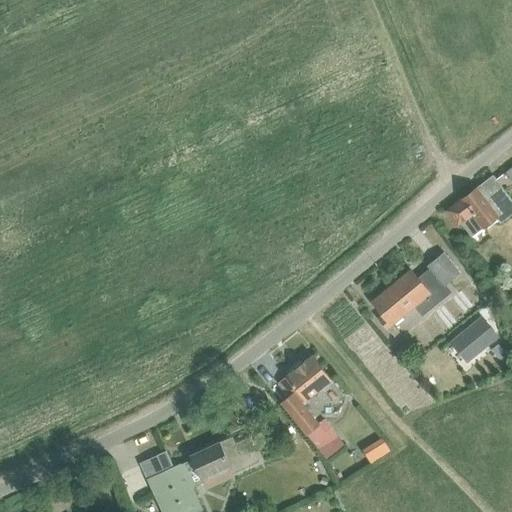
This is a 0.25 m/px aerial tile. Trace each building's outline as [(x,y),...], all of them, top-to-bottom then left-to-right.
[(458,226),(462,224),(471,237),(482,229),(483,230),(497,219),(500,223),(511,214),(511,201),(493,175),(477,187),(478,188),(477,188),(447,211),(458,226)] [(379,320),(387,330),(406,315),(405,314),(414,306),(422,316),(452,293),(446,286),(460,274),(444,253),(427,267),(430,269),(418,279),(411,271),(373,302),(384,316),(379,320)] [(481,320),(453,342),(466,358),(494,336),(481,320)] [(498,343),(492,348),(498,355),(504,350),(498,343)] [(287,378),(278,385),(287,396),(281,401),(290,411),(307,432),(316,423),(300,403),(305,399),(331,378),(327,374),(319,364),(312,356),(286,377),(287,378)] [(316,423),(307,432),(319,447),(337,436),(324,419),(316,423)] [(261,431),(253,435),(258,446),(266,442),(261,431)] [(148,479),(148,480),(162,511),(204,511),(203,510),(193,488),(204,483),(202,479),(230,466),(232,473),(259,461),(248,438),(235,444),(233,437),(220,443),(219,443),(191,456),(192,460),(182,465),(181,464),(172,468),(166,453),(142,464),(148,479)] [(384,441),(374,447),(380,458),(391,451),(384,441)]
